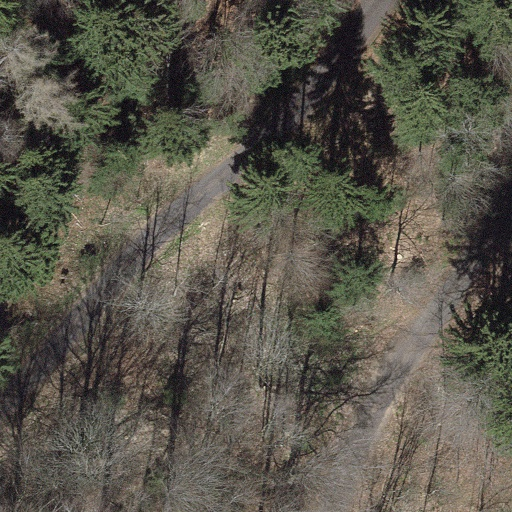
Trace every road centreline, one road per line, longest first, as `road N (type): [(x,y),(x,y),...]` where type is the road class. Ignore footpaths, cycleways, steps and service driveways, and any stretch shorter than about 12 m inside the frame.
road 1 (unclassified): [(396,0),(305,125),(139,252),(0,403)]
road 2 (unclassified): [(331,511),(411,354),(511,189)]
